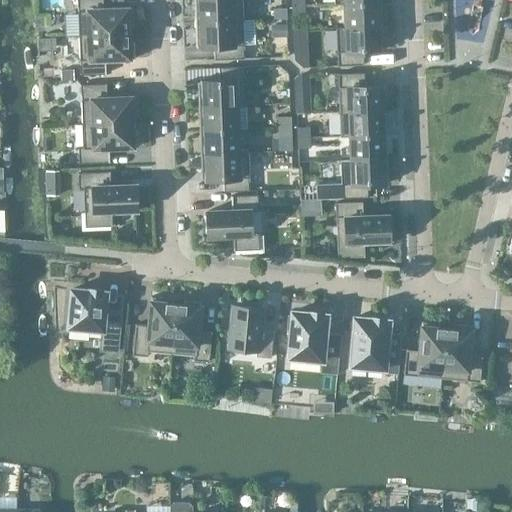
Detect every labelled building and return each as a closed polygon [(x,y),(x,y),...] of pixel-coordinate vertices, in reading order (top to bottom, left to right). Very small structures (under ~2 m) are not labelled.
[(127,26),(133,26),(132,8),(103,9),(102,0),(76,0),(78,35),(128,34),(127,26)] [(199,16),(199,22),(242,20),(241,0),(193,0),(194,17),(199,16)] [(379,2),(344,3),(345,27),(380,26),(379,2)] [(292,16),(305,15),(304,5),(292,5),(292,16)] [(286,18),(286,8),(272,9),(273,19),(286,18)] [(199,27),(195,28),(195,47),(213,46),(214,60),(244,58),(242,20),(199,22),(199,27)] [(345,27),(336,28),(336,51),(337,66),(363,65),(362,51),(381,51),(380,26),(345,27)] [(128,41),(128,34),(78,35),(79,75),(105,74),(105,59),(134,58),(133,41),(128,41)] [(308,67),(308,54),(294,55),(294,60),(302,67),(308,67)] [(246,105),(244,67),(218,68),(219,81),(202,81),(202,88),(197,88),(198,107),(246,105)] [(339,112),(383,110),(382,85),(364,86),(363,73),(337,74),(339,112)] [(80,85),(82,124),(131,122),(131,114),(136,114),(135,97),(106,98),(106,84),(80,85)] [(246,106),(246,105),(198,107),(198,125),(203,125),(204,130),(237,129),(236,106),(246,106)] [(384,134),(383,110),(339,112),(340,136),(384,134)] [(277,117),(278,127),(291,127),(290,117),(277,117)] [(138,147),(137,129),(132,129),(131,122),(82,124),(83,147),(78,147),(78,164),(109,162),(108,148),(138,147)] [(291,137),(291,127),(278,127),(278,138),(291,137)] [(297,127),(297,135),(310,135),(309,127),(297,127)] [(238,152),(237,129),(204,130),(204,136),(199,136),(200,154),(247,153),(247,152),(238,152)] [(385,158),(384,134),(340,136),(340,137),(349,137),(350,160),(385,158)] [(310,148),(310,145),(310,135),(297,135),(297,148),(310,148)] [(247,153),(200,154),(200,173),(205,173),(205,179),(223,179),(223,192),(249,191),(247,153)] [(254,153),(254,168),(270,169),(271,154),(254,153)] [(342,198),(368,197),(368,184),(386,183),(385,158),(350,160),(351,183),(342,183),(342,198)] [(78,188),(83,188),(84,227),(111,226),(111,212),(135,211),(134,185),(110,186),(109,171),(77,173),(78,188)] [(259,249),(259,233),(249,234),(248,211),(258,210),(257,194),(230,195),(231,210),(207,211),(208,237),(232,236),(232,250),(259,249)] [(362,216),(362,202),(335,203),(337,257),(364,256),(363,242),(392,241),(391,215),(362,216)] [(67,326),(69,326),(72,330),(84,331),(88,328),(101,329),(99,350),(117,351),(120,312),(103,310),(105,292),(100,292),(101,289),(90,288),(89,291),(71,289),(67,326)] [(147,351),(170,353),(175,304),(167,303),(168,298),(151,296),(148,325),(135,324),(132,354),(146,356),(147,351)] [(200,301),(183,299),(182,304),(175,304),(170,353),(194,355),(193,360),(208,362),(211,331),(197,330),(200,301)] [(260,328),(262,308),(231,306),(227,348),(256,351),(256,356),(270,357),(273,329),(260,328)] [(491,341),(491,367),(511,367),(511,307),(510,308),(509,342),(491,341)] [(324,333),(326,315),(321,314),(321,312),(310,311),(310,313),(291,311),(291,315),(288,315),(286,329),(290,329),(287,357),(320,360),(319,372),(336,374),(340,334),(324,333)] [(382,372),(397,374),(401,334),(387,333),(388,320),(383,320),(384,318),(372,317),(372,319),(354,317),(350,365),(383,368),(382,372)] [(438,328),(439,323),(421,321),(418,350),(405,349),(403,374),(441,378),(446,329),(438,328)] [(453,329),(446,329),(441,378),(479,382),(481,356),(468,355),(471,326),(454,324),(453,329)] [(121,376),(119,397),(132,398),(133,377),(121,376)] [(320,390),(319,406),(336,407),(338,391),(320,390)] [(191,511),(192,505),(188,502),(173,502),(169,505),(169,511),(191,511)]
